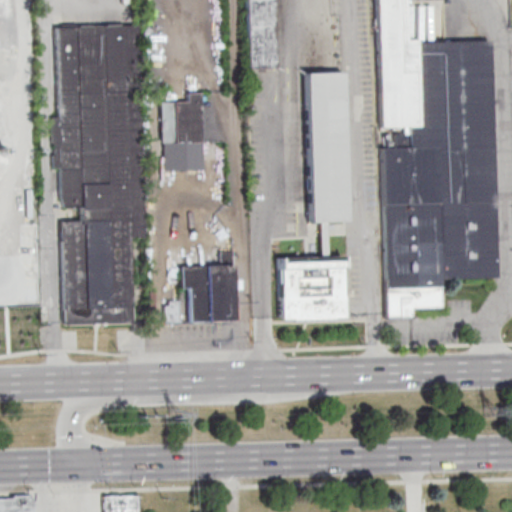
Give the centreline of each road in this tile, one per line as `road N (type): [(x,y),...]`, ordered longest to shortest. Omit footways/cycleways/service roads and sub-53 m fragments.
road 1 (trunk): [(0,466),(511,451)]
road 2 (trunk): [(354,374),(264,397),(85,402),(66,423),(66,465)]
road 3 (trunk): [(511,368),(256,376)]
road 4 (trunk): [(256,376),(103,380)]
